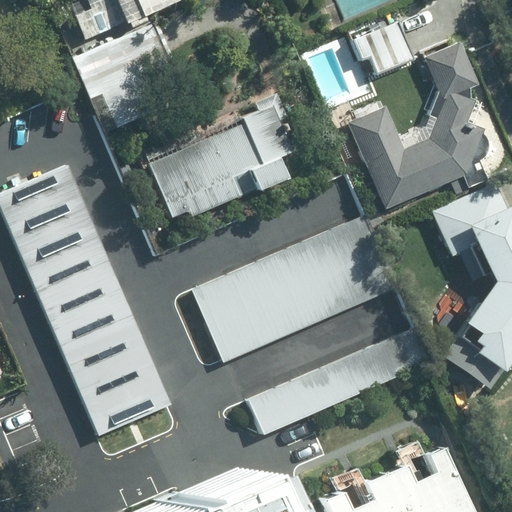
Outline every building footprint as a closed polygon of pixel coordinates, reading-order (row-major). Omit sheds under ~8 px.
[(89,51),(71,58),(88,98),(98,94),(113,128),(143,115),(111,41),(108,43),(103,31),(118,25),(120,30),(137,23),(134,18),(167,4),(164,0),(79,0),(84,12),(63,21),(73,43),(83,38),(89,51)] [(404,61),(392,29),(357,43),(369,75),(404,61)] [(424,141),(398,153),(378,109),(341,126),(379,211),(457,177),(476,131),(460,126),(468,103),(462,101),(462,90),(470,87),(453,46),(419,60),(437,102),(424,141)] [(236,127),(139,168),(162,220),(178,213),(182,220),(275,181),(267,163),(283,156),(269,121),(276,118),(268,98),(249,107),(252,114),(234,122),(236,127)] [(60,168),(0,192),(0,218),(96,444),(165,415),(60,168)] [(360,218),(192,290),(223,360),(390,288),(360,218)] [(493,285),(489,287),(435,360),(449,370),(444,377),(452,383),(457,376),(479,392),(511,347),(511,234),(506,220),(488,229),(491,236),(474,243),(493,285)] [(409,330),(243,401),(257,435),(392,377),(390,372),(421,359),(409,330)] [(247,511),(229,470),(129,511),(458,511),(433,453),(415,461),(423,479),(402,489),(394,472),(354,489),(361,506),(347,511),(336,511),(329,496),(310,505),(313,511),(247,511)] [(293,477),(261,490),(269,511),(297,511),(307,508),(293,477)]
